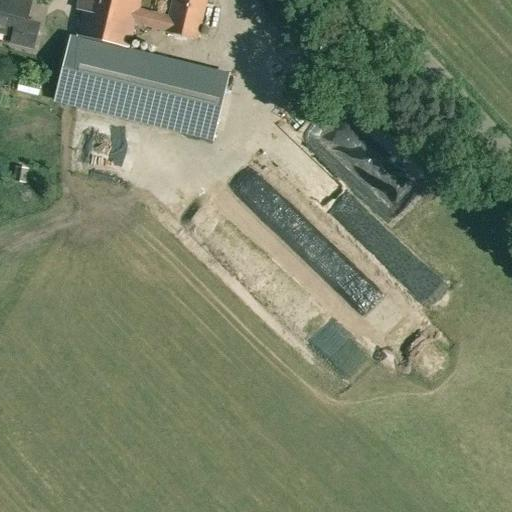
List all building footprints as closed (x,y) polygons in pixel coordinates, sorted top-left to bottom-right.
[(0,0),(0,32),(12,35),(10,42),(34,47),(39,24),(26,21),(30,4),(10,0),(0,0)] [(229,76),(127,51),(133,25),(196,41),(206,0),(173,0),(169,16),(137,9),(139,0),(79,0),(77,10),(82,11),(75,37),(72,36),(56,99),(151,124),(213,139),(229,76)] [(19,81),(17,91),(38,95),(41,86),(19,81)] [(341,161),(347,151),(330,140),(324,150),(341,161)] [(25,171),(14,170),(13,184),(24,185),(25,171)]
